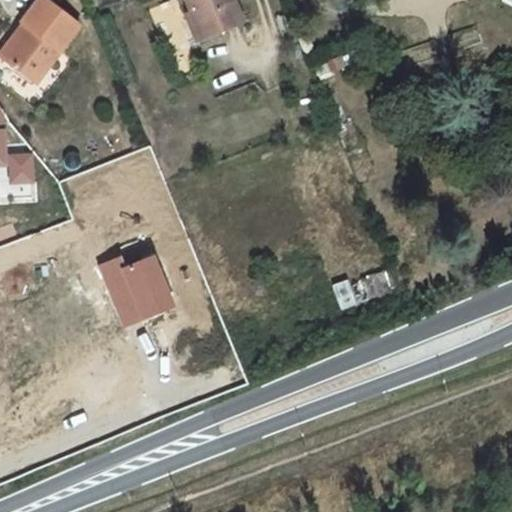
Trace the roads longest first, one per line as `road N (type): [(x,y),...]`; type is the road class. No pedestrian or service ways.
road 1 (secondary): [(511,294),(0,511)]
road 2 (secondary): [(52,511),(511,333)]
